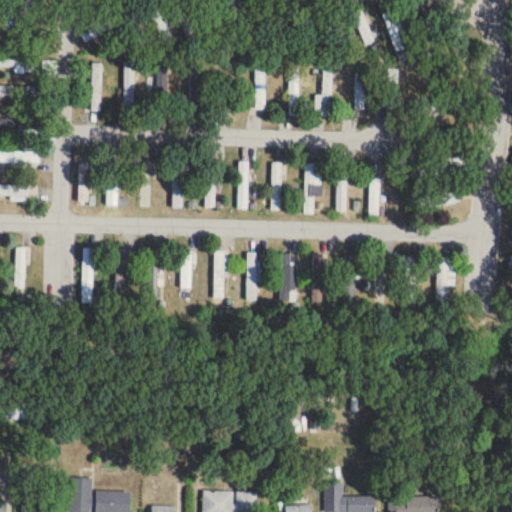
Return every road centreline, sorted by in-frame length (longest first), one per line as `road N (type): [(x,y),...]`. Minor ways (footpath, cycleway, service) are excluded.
road 1 (residential): [(487,237),(0,223)]
road 2 (residential): [(71,134),(399,139)]
road 3 (residential): [(487,237),(505,0)]
road 4 (residential): [(69,225),(76,0)]
